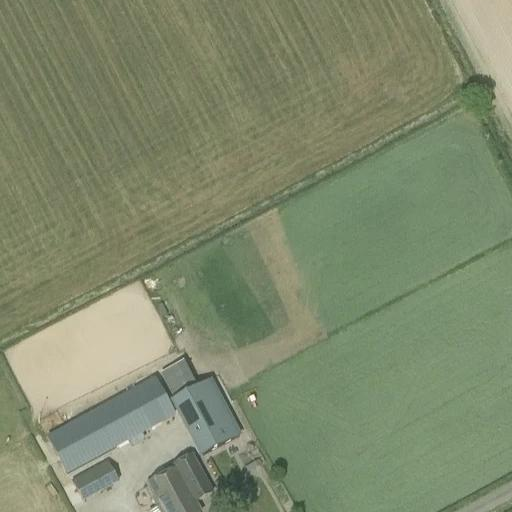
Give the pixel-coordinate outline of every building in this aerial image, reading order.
[(173,401),(197,388),(183,362),(182,363),(159,375),(173,401)] [(155,380),(46,439),(67,478),(103,458),(176,418),(168,403),(155,380)] [(238,438),(208,383),(170,404),(200,460),(207,456),(238,438)] [(174,471),(146,486),(158,506),(160,511),(198,511),(194,504),(212,495),(204,480),(191,457),(172,467),(174,471)] [(119,484),(107,464),(71,484),(82,504),(119,484)]
